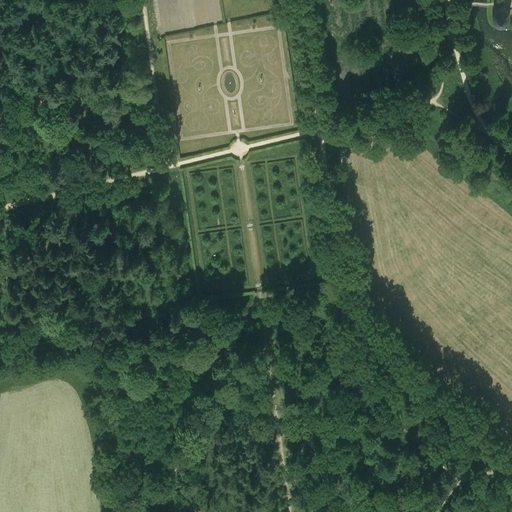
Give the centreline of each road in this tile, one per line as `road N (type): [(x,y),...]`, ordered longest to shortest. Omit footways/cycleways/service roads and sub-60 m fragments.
road 1 (track): [(165,166),(432,102)]
road 2 (track): [(0,208),(165,166)]
road 3 (track): [(165,166),(141,0)]
